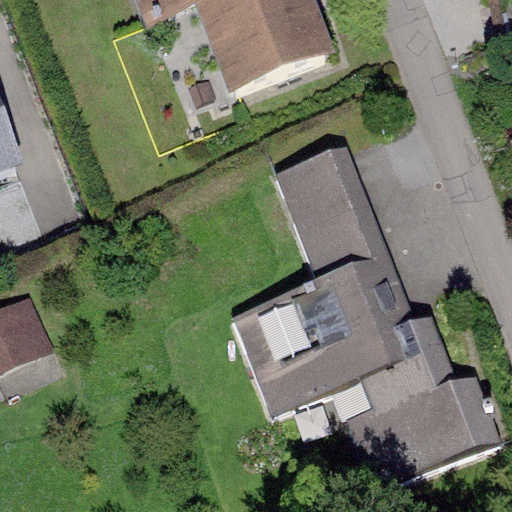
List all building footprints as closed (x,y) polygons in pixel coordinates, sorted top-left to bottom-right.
[(305,0),(125,0),(141,42),(193,23),(222,104),(330,64),(309,9),(305,0)] [(0,92),(0,183),(31,171),(0,92)] [(348,157),(281,185),(325,293),(357,280),(382,339),(417,325),(401,286),(348,157)] [(325,293),(237,329),(277,426),(336,402),(379,508),(505,457),(477,390),(455,392),(443,359),(428,321),(417,325),(382,339),(357,280),(325,293)] [(0,315),(0,366),(4,376),(59,352),(36,299),(0,315)]
